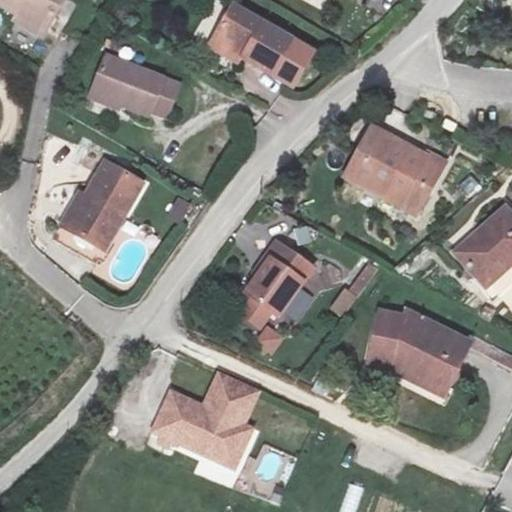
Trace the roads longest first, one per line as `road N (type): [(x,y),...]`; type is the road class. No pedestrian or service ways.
road 1 (residential): [(142,323),(264,167),(393,57)]
road 2 (residential): [(142,323),(466,476)]
road 3 (unclassified): [(0,482),(39,450),(142,323)]
road 4 (residential): [(511,95),(442,90),(393,57)]
